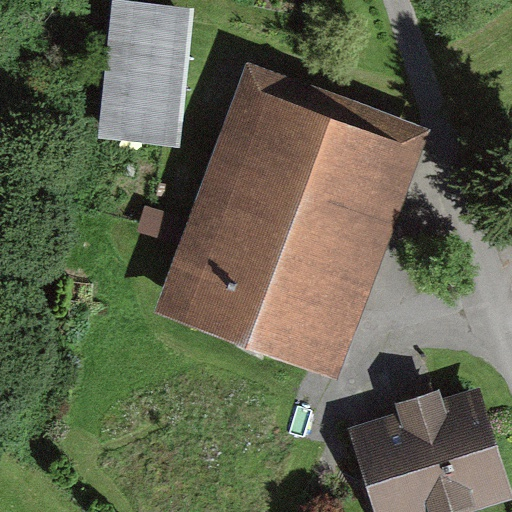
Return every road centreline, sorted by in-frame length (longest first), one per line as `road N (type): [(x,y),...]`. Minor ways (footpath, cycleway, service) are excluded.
road 1 (track): [(338,469),(333,438),(345,391),(451,169)]
road 2 (track): [(345,391),(482,275)]
